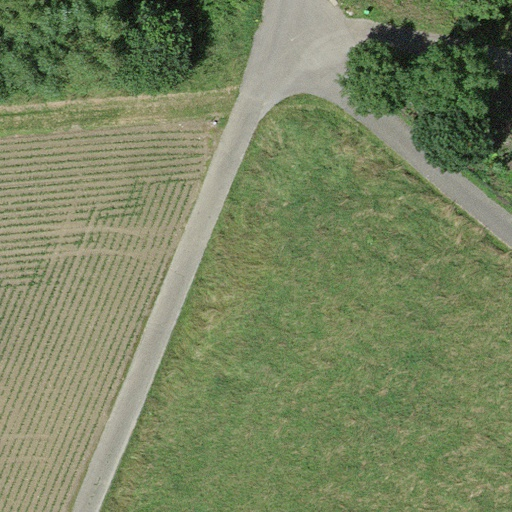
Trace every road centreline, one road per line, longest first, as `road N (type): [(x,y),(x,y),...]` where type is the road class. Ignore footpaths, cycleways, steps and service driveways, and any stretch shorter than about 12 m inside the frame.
road 1 (track): [(81,511),(228,152),(285,50),(288,11)]
road 2 (track): [(511,232),(285,50)]
road 3 (track): [(288,11),(369,37),(511,61)]
